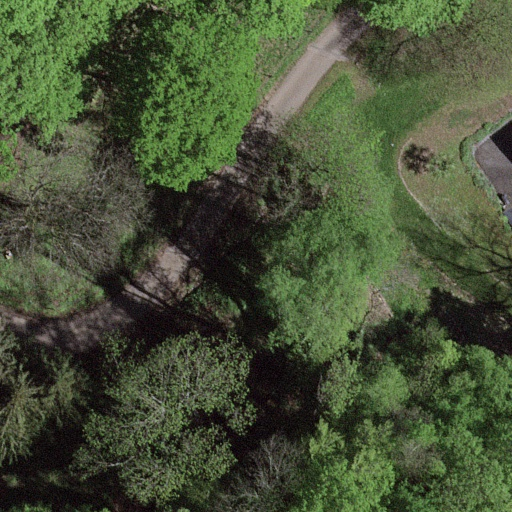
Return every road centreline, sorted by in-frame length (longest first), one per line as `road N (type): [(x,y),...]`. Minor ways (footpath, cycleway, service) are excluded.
road 1 (track): [(0,321),(64,332),(131,303),(279,109),(377,0)]
road 2 (track): [(79,0),(0,112)]
